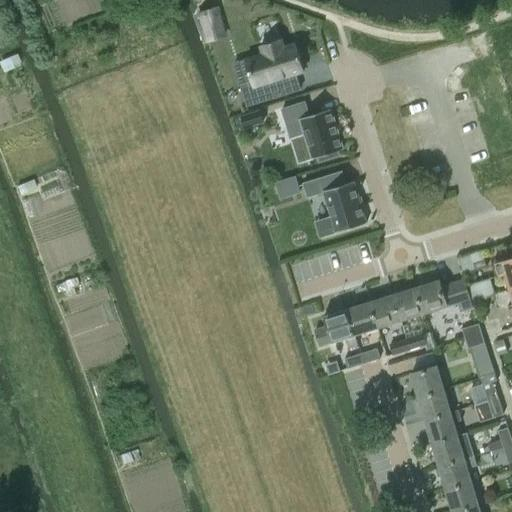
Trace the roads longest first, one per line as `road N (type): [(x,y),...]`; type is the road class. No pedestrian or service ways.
road 1 (residential): [(509,39),(344,87),(400,261)]
road 2 (residential): [(417,511),(371,365)]
